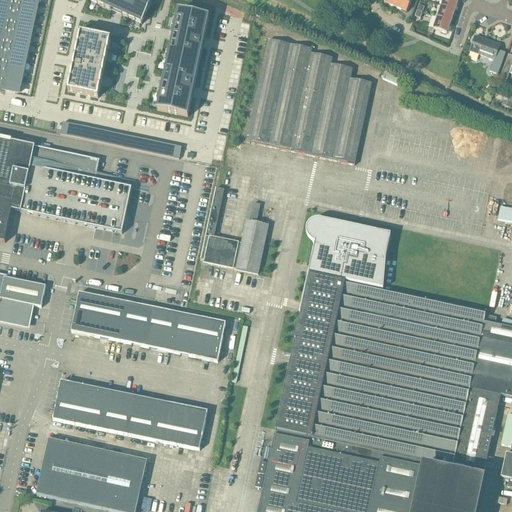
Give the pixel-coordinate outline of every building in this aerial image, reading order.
[(0,0),(0,90),(18,95),(38,0),(0,0)] [(93,0),(92,3),(100,6),(111,11),(116,14),(121,16),(141,25),(147,13),(149,8),(152,0),(93,0)] [(385,0),(383,3),(395,9),(399,0),(385,0)] [(399,0),(395,9),(406,14),(412,0),(399,0)] [(453,0),(443,0),(441,8),(454,13),(458,2),(453,0)] [(441,8),(437,18),(450,24),(454,13),(441,8)] [(158,107),(157,111),(187,118),(191,98),(193,91),(194,88),(202,49),(203,43),(205,38),(209,19),(178,12),(177,19),(175,30),(174,32),(173,37),(172,42),(165,73),(164,79),(163,84),(162,90),(161,95),(158,107)] [(446,35),(450,24),(437,18),(433,31),(446,35)] [(75,64),(69,93),(78,95),(98,99),(110,42),(110,41),(96,38),(90,36),(88,36),(81,35),(76,59),(75,64)] [(489,74),(498,77),(505,55),(498,52),(500,47),(475,38),(469,54),(493,62),(489,74)] [(267,42),(246,142),(355,165),(372,85),(350,81),(352,71),(331,67),(332,60),(311,56),(312,51),(302,49),(269,42),(267,42)] [(511,57),(508,56),(497,88),(503,90),(509,75),(511,75),(511,57)] [(385,73),(382,80),(397,86),(400,79),(385,73)] [(62,124),(60,136),(66,137),(68,125),(62,124)] [(68,125),(66,137),(71,138),(74,126),(68,125)] [(74,126),(71,138),(77,139),(80,127),(74,126)] [(80,127),(77,139),(83,141),(86,129),(80,127)] [(86,129),(83,141),(89,142),(92,130),(86,129)] [(92,130),(89,142),(95,143),(98,131),(92,130)] [(98,131),(95,143),(101,144),(104,132),(98,131)] [(104,132),(101,144),(107,146),(110,134),(104,132)] [(110,134),(107,146),(113,147),(116,135),(110,134)] [(116,135),(113,147),(119,148),(122,136),(116,135)] [(122,136),(119,148),(125,149),(128,137),(122,136)] [(128,137),(125,149),(131,151),(133,139),(128,137)] [(133,139),(131,151),(137,152),(139,140),(133,139)] [(0,242),(5,244),(11,212),(20,214),(20,213),(122,235),(131,190),(114,186),(114,185),(115,179),(97,175),(99,162),(32,148),(19,145),(16,144),(11,143),(11,144),(2,143),(2,141),(0,140),(0,242)] [(139,140),(137,152),(143,153),(145,141),(139,140)] [(145,141),(143,153),(149,154),(151,143),(145,141)] [(151,143),(149,154),(155,156),(157,144),(151,143)] [(157,144),(155,156),(161,157),(163,145),(157,144)] [(163,145),(161,157),(167,158),(169,146),(163,145)] [(169,146),(167,158),(173,159),(175,148),(169,146)] [(175,148),(173,159),(179,161),(181,149),(175,148)] [(217,190),(207,236),(214,237),(224,191),(217,190)] [(253,204),(250,221),(257,223),(260,206),(253,204)] [(201,261),(204,262),(203,265),(233,271),(235,272),(258,277),(268,227),(246,222),(241,245),(209,239),(205,238),(201,261)] [(275,432),(257,511),(475,511),(482,482),(474,480),(476,474),(483,476),(500,397),(511,399),(511,330),(495,326),(484,324),(388,303),(386,262),(390,238),(320,222),(275,432)] [(41,309),(46,288),(7,280),(7,278),(0,276),(0,323),(28,329),(32,307),(41,309)] [(71,334),(90,338),(218,364),(226,325),(79,295),(71,334)] [(486,317),(484,324),(495,326),(496,319),(486,317)] [(61,383),(53,422),(199,452),(207,414),(61,383)] [(511,412),(509,412),(501,446),(511,448),(511,443),(511,412)] [(37,496),(107,511),(135,511),(147,463),(49,442),(37,496)] [(511,455),(506,455),(501,479),(502,479),(502,482),(508,483),(507,489),(511,489),(511,455)] [(260,462),(258,475),(264,476),(267,464),(260,462)] [(257,476),(255,488),(261,489),(264,477),(257,476)]
